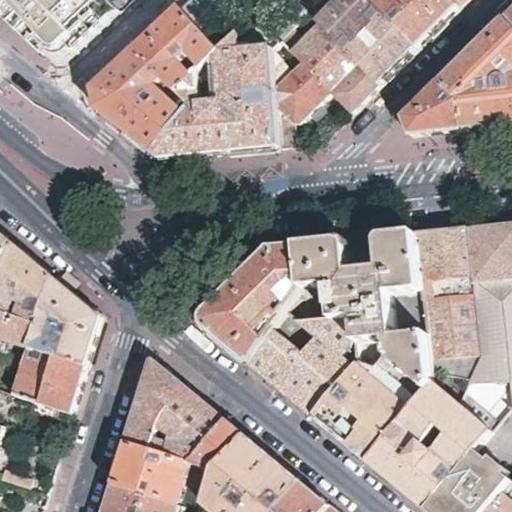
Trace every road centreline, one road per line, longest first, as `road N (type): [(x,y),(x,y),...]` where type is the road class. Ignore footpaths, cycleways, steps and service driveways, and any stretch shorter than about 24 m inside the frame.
road 1 (tertiary): [(140,304),(391,511)]
road 2 (residential): [(234,207),(161,204),(113,145),(0,54)]
road 3 (residential): [(503,0),(304,197)]
road 4 (tertiary): [(140,304),(77,511)]
road 5 (tertiary): [(511,176),(304,197)]
road 6 (residential): [(0,184),(18,192),(123,298),(140,304)]
road 7 (tertiary): [(234,207),(221,230),(140,304)]
